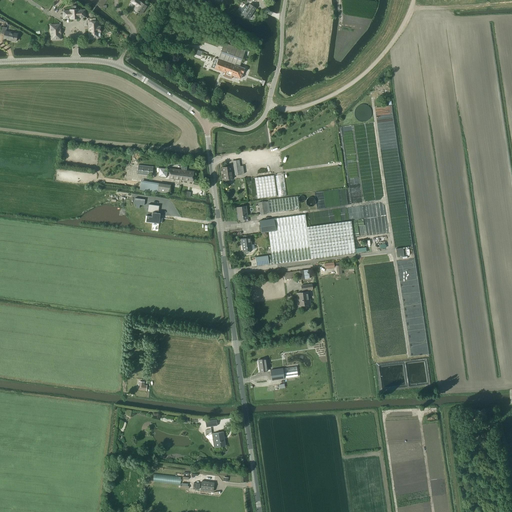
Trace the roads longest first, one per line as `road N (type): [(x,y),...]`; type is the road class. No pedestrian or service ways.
road 1 (track): [(433,511),(375,121)]
road 2 (tertiary): [(259,511),(206,123)]
road 3 (track): [(453,21),(497,355),(511,387)]
road 4 (tertiary): [(206,123),(117,65),(0,62)]
road 5 (unclassified): [(206,123),(244,130),(265,113),(285,0)]
road 6 (track): [(225,273),(395,250)]
road 7 (track): [(254,219),(387,200)]
road 8 (track): [(392,233),(367,237),(353,130)]
road 9 (track): [(397,511),(384,419),(418,410)]
